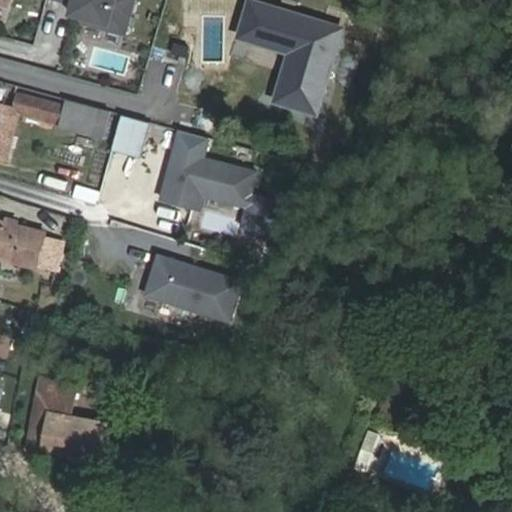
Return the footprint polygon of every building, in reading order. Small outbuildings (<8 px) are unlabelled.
[(86,18),(126,27),(134,0),(75,0),(73,8),(88,11),(86,18)] [(252,0),(244,28),(263,35),(272,0),(252,0)] [(292,44),(281,94),(322,105),(344,18),(275,0),(272,0),(263,35),(292,44)] [(60,125),(66,105),(19,92),(14,110),(0,106),(0,161),(7,163),(21,114),(60,125)] [(112,112),(67,100),(66,105),(60,125),(105,138),(112,112)] [(116,141),(123,115),(112,112),(105,138),(116,141)] [(171,174),(164,199),(202,211),(207,195),(222,201),(236,191),(253,197),(259,174),(207,159),(211,139),(182,132),(174,163),(179,167),(176,176),(171,174)] [(249,164),(252,150),(234,146),(231,161),(249,164)] [(236,191),(222,201),(250,207),(245,229),(266,234),(275,201),(253,197),(236,191)] [(5,223),(18,226),(19,220),(6,216),(5,223)] [(45,233),(18,226),(5,223),(0,221),(0,258),(36,267),(37,264),(57,268),(63,244),(43,239),(45,233)] [(244,282),(160,257),(148,297),(231,322),(244,282)] [(400,367),(435,380),(443,361),(408,347),(400,367)] [(415,434),(435,380),(400,367),(380,420),(415,434)] [(107,466),(116,425),(69,417),(76,385),(43,379),(29,449),(44,452),(43,454),(107,466)] [(190,425),(198,400),(179,395),(173,420),(190,425)] [(127,427),(116,425),(107,466),(119,468),(127,427)]
